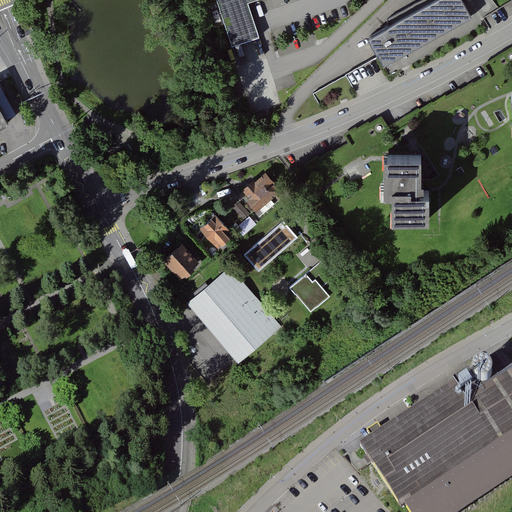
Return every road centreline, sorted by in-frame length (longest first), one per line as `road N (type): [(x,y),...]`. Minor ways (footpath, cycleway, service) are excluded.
road 1 (residential): [(99,208),(312,131),(511,30)]
road 2 (tertiary): [(99,208),(150,304),(174,372),(182,437),(171,511)]
road 3 (residential): [(257,511),(345,431),(511,327)]
road 4 (tertiary): [(0,16),(59,135)]
